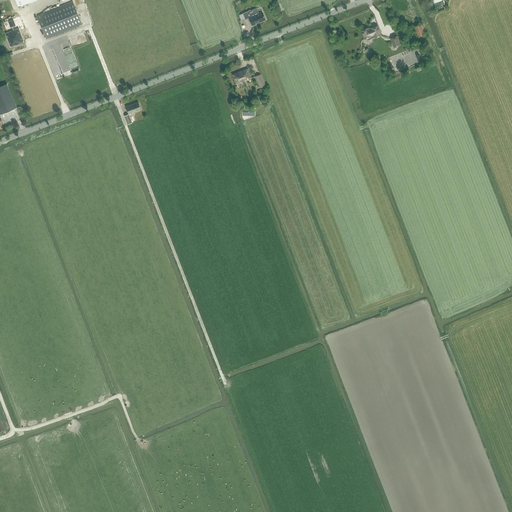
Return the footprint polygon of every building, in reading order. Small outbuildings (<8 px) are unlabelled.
[(37,15),(46,39),(82,25),(73,1),(37,15)] [(249,11),(243,13),(245,18),(245,19),(249,18),(251,23),(252,25),(256,24),(265,20),(262,12),(259,13),(256,8),(251,10),(250,10),(249,10),(249,11)] [(417,37),(426,33),(422,23),(414,27),(417,37)] [(381,35),(378,26),(372,28),(368,30),(367,28),(361,30),(365,40),(367,39),(368,40),(381,35)] [(19,28),(5,33),(10,46),(24,41),(19,28)] [(397,36),(392,38),(391,38),(394,47),(401,44),(397,36)] [(237,84),(251,78),(247,69),(233,75),(237,84)] [(262,74),(257,76),(261,87),(266,85),(265,83),(262,74)] [(7,84),(0,86),(0,113),(0,115),(17,108),(7,84)] [(129,114),(141,109),(138,102),(126,106),(129,114),(124,116),(128,124),(132,123),(129,114)]
